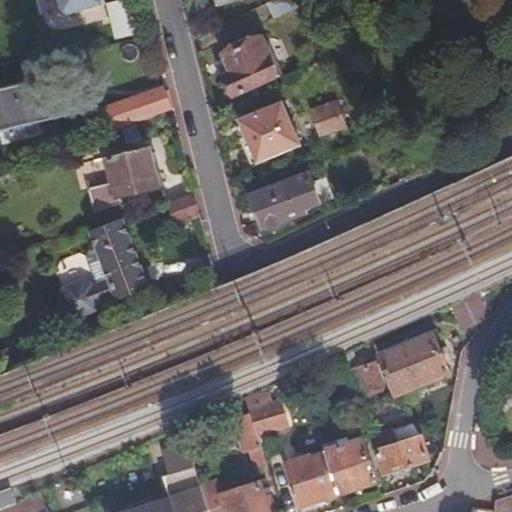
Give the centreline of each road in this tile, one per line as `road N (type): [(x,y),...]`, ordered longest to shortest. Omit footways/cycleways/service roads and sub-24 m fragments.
road 1 (unclassified): [(511,143),(268,260),(242,256),(224,240),(165,0)]
road 2 (unclassified): [(450,495),(474,357),(511,316)]
